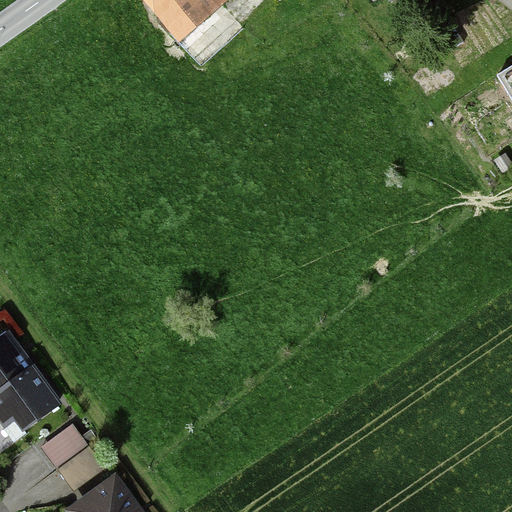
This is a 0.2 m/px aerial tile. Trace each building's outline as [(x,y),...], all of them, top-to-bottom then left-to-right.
[(151,0),(175,28),(207,0),(151,0)] [(0,393),(33,370),(8,335),(0,341),(0,393)] [(33,370),(0,393),(0,416),(6,425),(15,419),(23,430),(58,405),(33,370)] [(73,425),(65,430),(80,451),(87,446),(73,425)] [(104,468),(90,449),(81,455),(96,474),(104,468)] [(137,511),(117,481),(75,509),(76,511),(137,511)]
